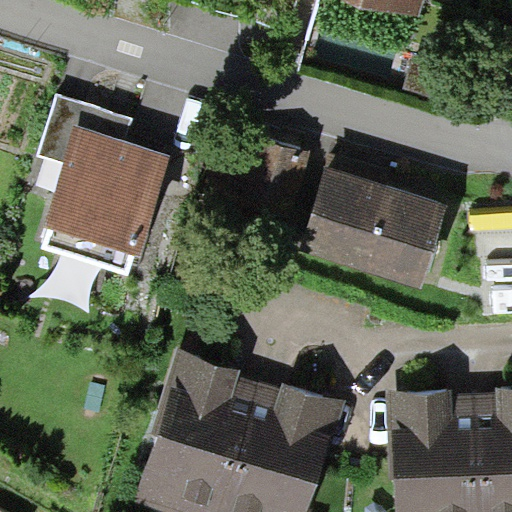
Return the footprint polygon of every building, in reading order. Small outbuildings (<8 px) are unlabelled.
[(38,230),(129,259),(165,148),(123,135),(130,112),(54,88),(35,148),(62,156),(38,230)] [(302,240),(419,278),(444,202),(327,164),(302,240)] [(137,494),(196,511),(308,511),(338,410),(298,398),(239,381),(176,362),(137,494)] [(394,511),(511,511),(511,395),(453,400),(387,404),(394,511)] [(0,511),(20,511),(0,500),(0,511)]
